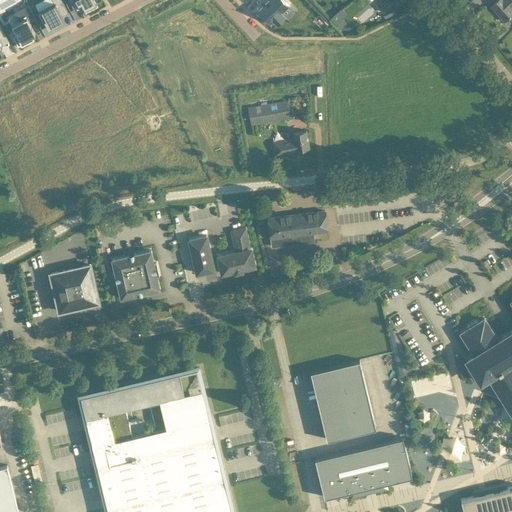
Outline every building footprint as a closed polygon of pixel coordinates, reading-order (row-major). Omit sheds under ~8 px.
[(52,0),(54,3),(39,11),(43,20),(45,19),(50,28),(59,23),(58,22),(64,19),(62,15),(68,12),(62,0),(52,0)] [(69,0),(75,11),(74,9),(83,4),(86,9),(98,3),(96,0),(69,0)] [(269,0),(258,10),(270,23),(274,20),(277,24),(285,16),(282,12),(289,5),(284,0),(269,0)] [(381,0),(377,4),(384,12),(404,2),(402,0),(381,0)] [(511,0),(496,0),(491,5),(505,21),(510,16),(511,18),(511,0)] [(20,22),(13,26),(17,33),(13,35),(18,45),(34,37),(33,34),(35,32),(29,20),(35,17),(29,4),(20,9),(23,14),(17,17),(20,22)] [(288,100),(247,107),(251,125),(291,117),(288,100)] [(310,147),(306,130),(292,132),(293,136),(273,140),(276,154),(299,150),(298,149),(310,147)] [(325,211),(297,214),(268,218),(271,236),(271,238),(272,246),(280,245),(300,242),(314,241),(313,231),(327,230),(327,229),(325,211)] [(251,249),(250,249),(245,228),(232,231),(237,251),(218,255),(222,273),(235,270),(236,271),(242,270),(242,268),(255,265),(251,249)] [(197,272),(214,268),(207,235),(189,239),(197,272)] [(154,263),(151,250),(112,259),(115,271),(113,272),(116,285),(118,285),(121,298),(160,289),(157,276),(160,275),(156,262),(154,263)] [(59,311),(99,302),(90,264),(51,273),(59,311)] [(511,330),(505,334),(498,339),(484,318),(478,322),(476,320),(467,325),(469,328),(462,332),(475,353),(467,358),(471,365),(468,367),(473,376),(477,374),(481,381),(489,376),(511,412),(511,330)] [(327,439),(376,427),(360,359),(311,371),(313,380),(315,390),(316,390),(318,401),(322,419),(323,420),(327,438),(327,439)] [(184,401),(182,394),(185,394),(198,367),(81,395),(84,405),(87,417),(93,416),(95,422),(90,423),(92,430),(97,429),(100,443),(93,444),(109,511),(232,511),(209,416),(189,421),(185,408),(190,407),(188,400),(184,401)] [(18,511),(7,464),(0,466),(0,442),(2,442),(0,435),(0,511),(18,511)] [(403,436),(315,458),(325,496),(334,494),(334,495),(345,492),(351,490),(363,487),(364,487),(373,485),(388,481),(392,480),(392,481),(403,478),(412,475),(403,436)] [(511,511),(511,485),(461,498),(464,511),(511,511)]
